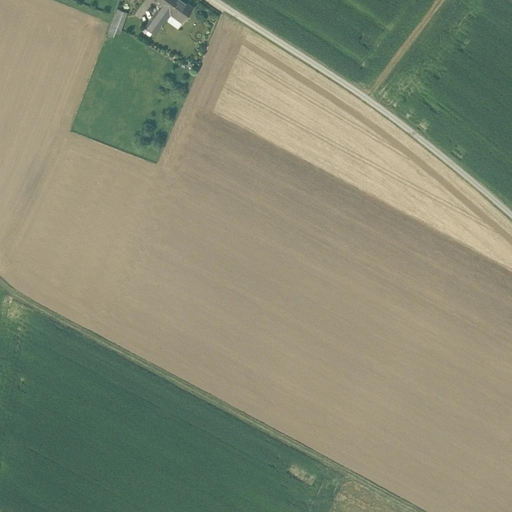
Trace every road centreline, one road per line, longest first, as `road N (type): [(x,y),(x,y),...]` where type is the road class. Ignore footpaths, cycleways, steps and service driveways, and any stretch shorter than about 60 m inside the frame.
road 1 (unclassified): [(511,215),(366,98),(215,0)]
road 2 (track): [(366,98),(440,0)]
